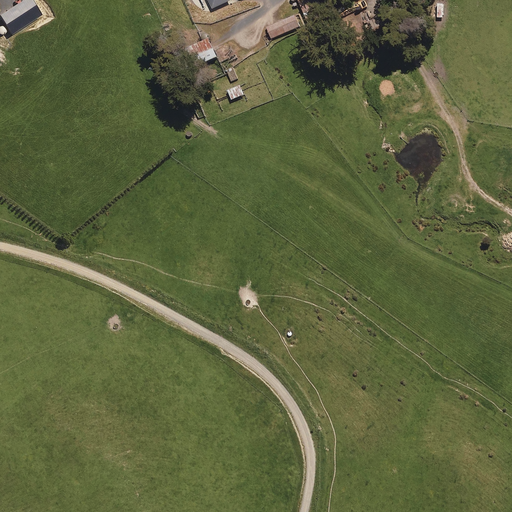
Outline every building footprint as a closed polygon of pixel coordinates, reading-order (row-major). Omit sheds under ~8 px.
[(42,15),(31,0),(24,0),(1,16),(14,34),(42,15)] [(208,0),(213,10),(230,2),(229,0),(208,0)] [(300,28),(295,16),(267,28),(272,40),(300,28)] [(218,60),(215,52),(200,58),(204,66),(218,60)] [(245,97),(241,87),(228,92),(232,102),(245,97)]
